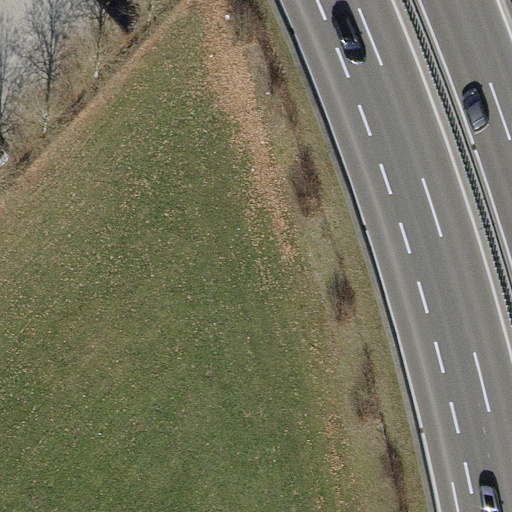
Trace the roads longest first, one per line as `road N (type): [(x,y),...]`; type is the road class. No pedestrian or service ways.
road 1 (motorway): [(356,0),(435,213),(511,509)]
road 2 (motorway): [(511,145),(460,0)]
